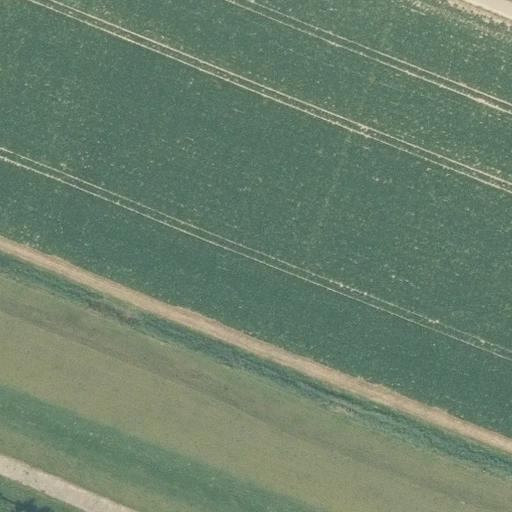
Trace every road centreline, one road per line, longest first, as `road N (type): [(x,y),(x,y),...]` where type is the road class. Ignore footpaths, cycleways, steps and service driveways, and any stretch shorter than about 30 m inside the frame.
road 1 (track): [(0,287),(511,496)]
road 2 (track): [(0,247),(511,453)]
road 3 (track): [(0,366),(363,511)]
road 4 (track): [(232,511),(0,419)]
